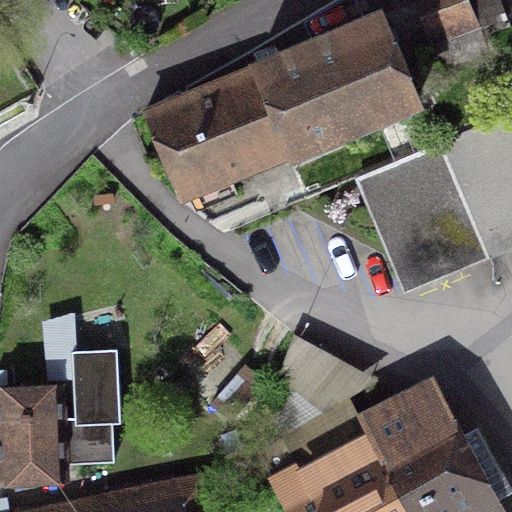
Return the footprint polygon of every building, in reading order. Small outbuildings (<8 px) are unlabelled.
[(419,0),(434,42),(506,17),(499,0),(419,0)] [(380,19),(255,68),(288,152),(413,103),(380,19)] [(255,68),(149,110),(183,195),(288,152),(255,68)] [(511,110),(357,178),(402,284),(511,235),(511,110)] [(84,392),(0,393),(0,488),(83,486),(83,467),(134,465),(131,355),(83,356),(84,392)] [(370,441),(409,511),(489,511),(492,511),(511,511),(511,486),(482,433),(438,390),(375,419),(370,441)] [(409,511),(370,441),(304,472),(282,437),(256,448),(287,511),(409,511)] [(221,511),(213,478),(47,511),(221,511)]
